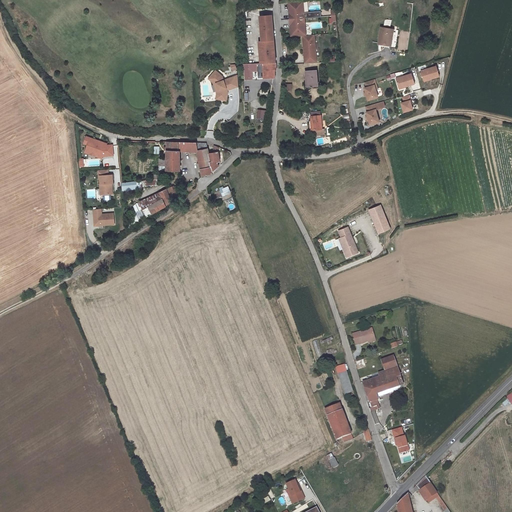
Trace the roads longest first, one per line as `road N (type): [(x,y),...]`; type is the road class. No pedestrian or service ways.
road 1 (residential): [(273,152),(396,494)]
road 2 (residential): [(105,256),(241,152)]
road 3 (tertiary): [(396,494),(511,378)]
road 4 (track): [(111,136),(50,96),(0,24)]
road 5 (residential): [(274,0),(273,152)]
road 6 (residential): [(400,124),(331,154),(273,152)]
road 7 (residential): [(241,152),(208,139),(111,136)]
